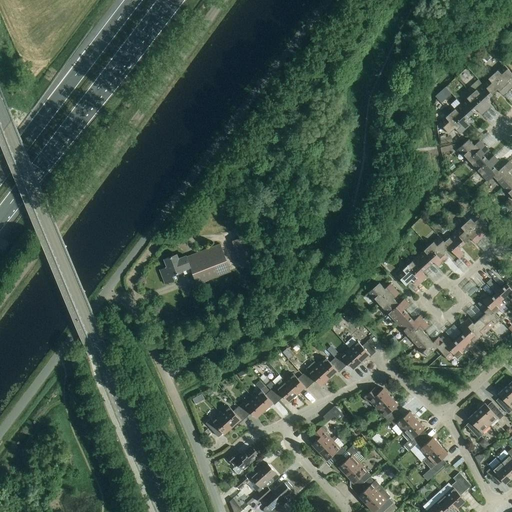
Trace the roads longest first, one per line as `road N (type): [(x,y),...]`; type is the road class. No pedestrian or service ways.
road 1 (tertiary): [(163,511),(0,109)]
road 2 (track): [(225,0),(0,306)]
road 3 (motorway): [(0,217),(167,0)]
road 4 (residential): [(134,308),(220,511)]
road 5 (motorway): [(133,0),(0,174)]
road 6 (residential): [(288,425),(381,374),(402,380),(442,415)]
